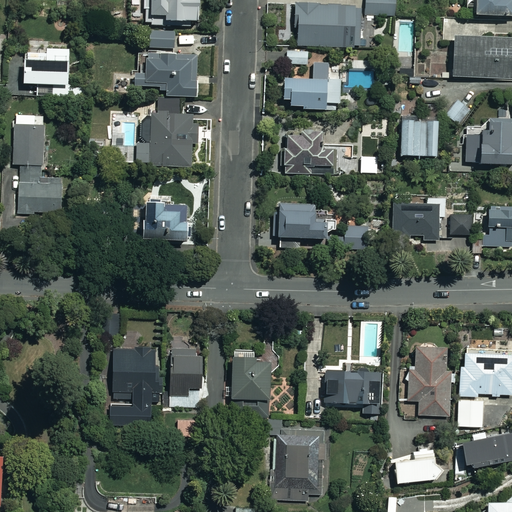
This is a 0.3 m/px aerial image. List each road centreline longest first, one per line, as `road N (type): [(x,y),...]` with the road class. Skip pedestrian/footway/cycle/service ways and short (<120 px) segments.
road 1 (residential): [(241,0),(232,289)]
road 2 (tertiary): [(232,289),(511,289)]
road 3 (residential): [(218,288),(212,511)]
road 4 (tertiary): [(0,281),(218,288)]
